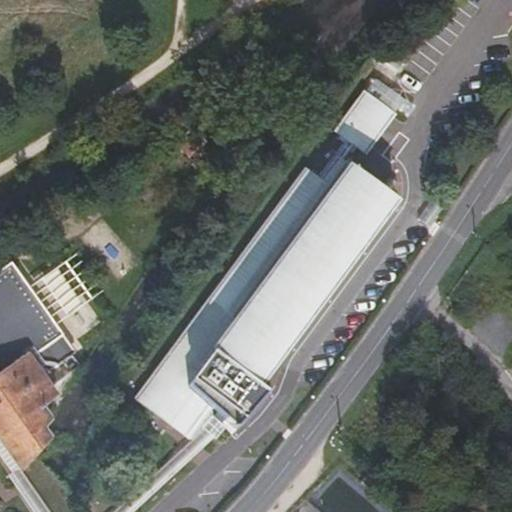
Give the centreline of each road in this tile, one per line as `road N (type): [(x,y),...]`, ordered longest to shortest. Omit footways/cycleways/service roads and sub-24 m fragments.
road 1 (unknown): [(499,0),(414,124),(405,172),(408,222),(262,427)]
road 2 (residential): [(511,136),(359,374),(244,511)]
